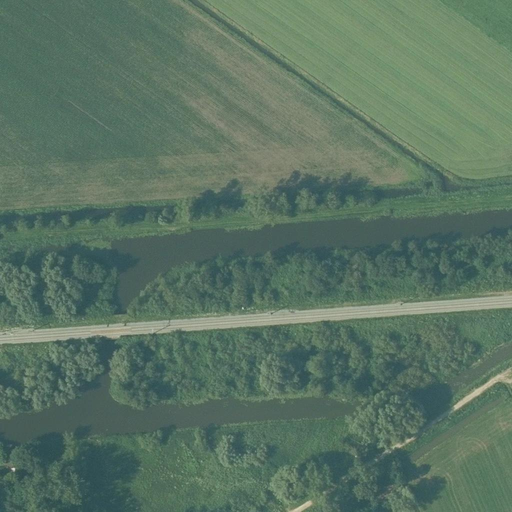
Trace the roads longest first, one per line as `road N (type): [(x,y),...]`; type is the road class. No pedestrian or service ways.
road 1 (track): [(511,190),(0,232)]
road 2 (track): [(296,511),(499,378)]
